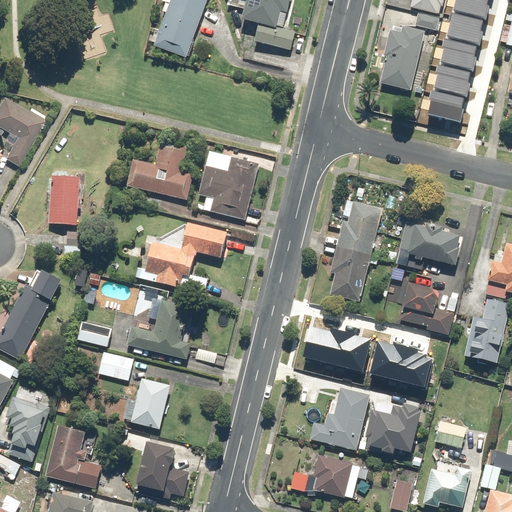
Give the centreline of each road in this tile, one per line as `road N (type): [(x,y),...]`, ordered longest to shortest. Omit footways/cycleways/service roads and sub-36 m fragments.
road 1 (residential): [(223,511),(318,127)]
road 2 (residential): [(318,127),(511,176)]
road 3 (residential): [(318,127),(349,0)]
